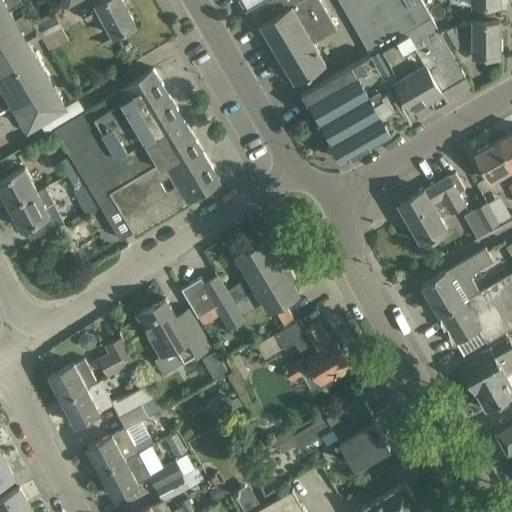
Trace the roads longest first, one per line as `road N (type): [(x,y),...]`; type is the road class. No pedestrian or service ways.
road 1 (tertiary): [(496,511),(344,243),(337,187)]
road 2 (unclassified): [(31,338),(299,173)]
road 3 (tertiary): [(299,173),(197,0)]
road 4 (unclassified): [(337,187),(374,177),(511,97)]
road 5 (residential): [(77,511),(0,362)]
